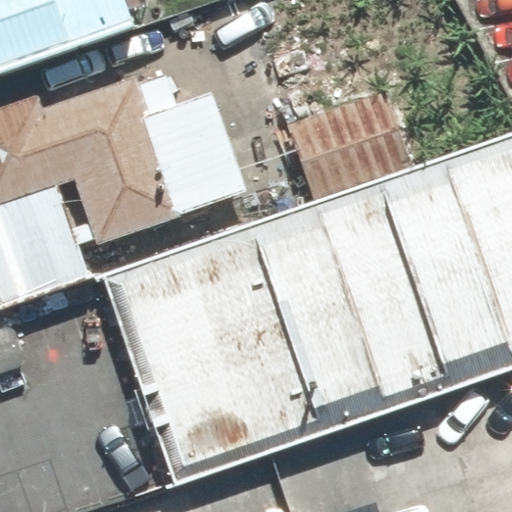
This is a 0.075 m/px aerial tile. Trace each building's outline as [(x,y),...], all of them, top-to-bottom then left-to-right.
[(0,0),(0,72),(210,0),(209,0),(0,0)] [(0,202),(46,186),(68,179),(92,246),(171,219),(124,84),(46,111),(40,93),(0,106),(0,202)] [(388,88),(288,122),(314,199),(414,165),(388,88)] [(214,90),(138,117),(172,216),(249,189),(214,90)] [(511,134),(95,277),(167,484),(511,360),(511,134)] [(0,310),(79,283),(46,186),(0,202),(0,310)] [(40,472),(0,484),(0,511),(23,511),(50,504),(40,472)]
